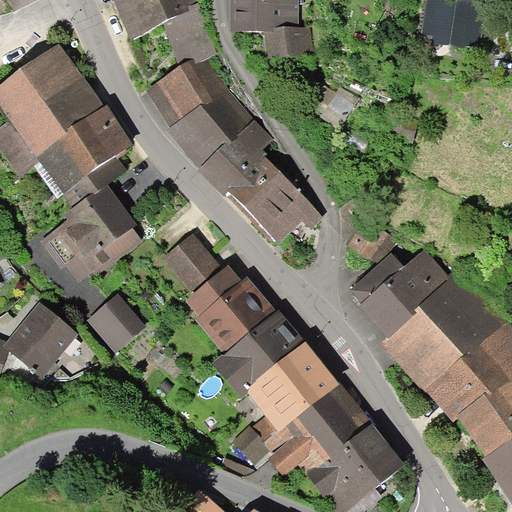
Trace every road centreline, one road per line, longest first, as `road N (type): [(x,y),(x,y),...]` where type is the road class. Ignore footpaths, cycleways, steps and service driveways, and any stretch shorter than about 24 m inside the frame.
road 1 (tertiary): [(80,0),(157,151),(302,299)]
road 2 (residential): [(220,0),(226,44),(325,210),(327,262),(302,299)]
road 3 (tertiary): [(0,477),(42,452),(96,443),(168,460),(306,511)]
road 4 (tertiary): [(302,299),(402,424),(444,511)]
